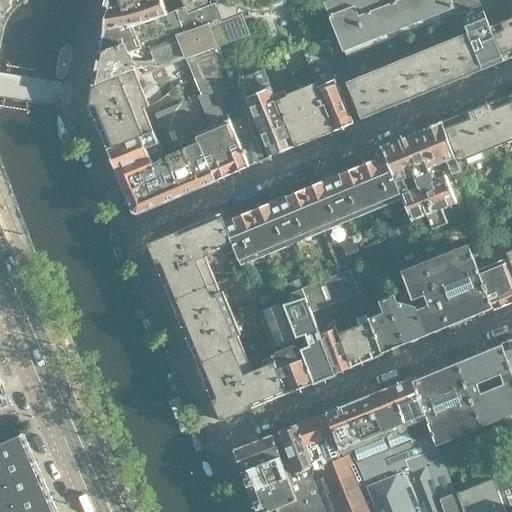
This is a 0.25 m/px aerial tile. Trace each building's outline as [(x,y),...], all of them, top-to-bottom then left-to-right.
[(168,13),(163,0),(147,0),(126,8),(109,10),(105,31),(131,24),(132,27),(168,13)] [(147,0),(110,0),(109,10),(126,8),(147,0)] [(188,14),(182,0),(172,0),(173,0),(177,0),(181,8),(177,10),(186,33),(197,29),(191,13),(188,14)] [(247,118),(206,25),(213,22),(204,0),(182,0),(188,14),(191,13),(197,29),(186,33),(178,36),(187,57),(203,95),(215,90),(249,167),(264,160),(247,118)] [(204,0),(213,22),(245,10),(251,9),(257,9),(263,7),(267,6),(270,5),(274,3),(279,0),(204,0)] [(454,8),(450,0),(331,0),(324,3),(344,51),(453,8),(454,8)] [(511,18),(511,0),(450,0),(454,8),(453,8),(456,16),(478,7),(487,28),(490,27),(511,18)] [(504,62),(490,27),(487,29),(478,8),(460,15),(468,34),(483,70),(504,62)] [(186,33),(177,10),(168,13),(132,27),(131,24),(105,31),(100,54),(129,44),(131,52),(178,36),(186,33)] [(511,58),(511,18),(490,27),(504,61),(511,58)] [(276,99),(264,70),(239,80),(213,22),(206,25),(247,118),(253,115),(271,157),(296,147),(276,99)] [(362,120),(483,70),(468,34),(347,83),(362,120)] [(142,76),(187,57),(178,36),(131,52),(129,44),(100,54),(99,54),(98,59),(97,63),(92,87),(93,87),(134,72),(140,70),(142,76)] [(146,112),(150,110),(134,72),(93,87),(90,106),(100,131),(108,150),(154,131),(146,112)] [(353,123),(336,80),(317,88),(335,131),(353,123)] [(335,131),(317,88),(315,83),(276,99),(296,147),(335,131)] [(249,167),(215,90),(203,95),(156,114),(171,150),(199,138),(201,142),(217,181),(249,167)] [(511,141),(511,94),(440,123),(457,164),(489,151),(491,154),(511,145),(511,143),(511,142),(511,141)] [(460,172),(457,164),(440,123),(430,127),(430,128),(423,131),(437,166),(447,162),(453,175),(460,172)] [(163,153),(154,131),(108,150),(117,171),(150,157),(151,158),(163,153)] [(428,216),(433,230),(448,224),(442,210),(457,204),(446,176),(437,180),(433,172),(430,173),(429,169),(437,166),(423,131),(382,148),(385,155),(403,199),(413,222),(428,216)] [(217,181),(201,142),(186,149),(201,187),(217,181)] [(201,187),(186,149),(167,157),(183,195),(201,187)] [(403,199),(385,155),(375,159),(375,160),(358,167),(374,206),(391,199),(393,203),(403,199)] [(183,195),(167,157),(154,165),(151,158),(150,157),(117,171),(134,212),(138,213),(183,195)] [(374,206),(358,167),(341,174),(341,173),(331,177),(349,221),(359,217),(357,213),(374,206)] [(349,221),(331,177),(322,181),(322,182),(305,189),(321,227),(338,220),(340,225),(349,221)] [(321,227),(305,189),(288,196),(288,195),(278,199),(296,243),(306,239),(304,235),(321,227)] [(296,243),(278,199),(268,203),(268,204),(252,211),(268,249),(285,242),(287,247),(296,243)] [(268,249),(252,211),(235,218),(235,217),(226,221),(224,221),(234,245),(242,265),(252,261),(251,256),(268,249)] [(205,257),(234,245),(224,221),(221,214),(148,244),(171,300),(215,281),(205,257)] [(494,308),(479,273),(461,227),(394,254),(415,305),(427,335),(494,308)] [(511,302),(511,264),(510,260),(479,273),(494,308),(495,310),(510,304),(511,302)] [(319,335),(314,323),(346,310),(333,277),(280,298),(282,303),(314,383),(335,374),(319,335)] [(242,335),(224,291),(220,292),(215,281),(171,300),(198,366),(243,348),(238,337),(242,335)] [(427,335),(415,305),(407,309),(398,306),(394,295),(386,298),(405,344),(427,335)] [(405,344),(386,298),(378,301),(383,313),(379,320),(370,324),(383,355),(382,353),(405,344)] [(314,383),(282,303),(256,313),(276,362),(288,393),(314,383)] [(383,355),(370,324),(366,315),(356,319),(359,326),(338,334),(351,367),(383,355)] [(351,367),(338,334),(333,321),(319,335),(335,374),(351,368),(351,367)] [(511,338),(501,343),(502,345),(511,370),(511,338)] [(511,370),(502,345),(413,381),(434,433),(437,441),(444,438),(451,455),(480,443),(473,426),(511,410),(511,370)] [(288,393),(276,362),(253,371),(243,348),(198,366),(221,421),(221,422),(287,394),(288,394),(288,393)] [(434,433),(413,381),(412,379),(326,414),(344,459),(354,455),(358,464),(434,433)] [(0,410),(12,406),(3,385),(0,385),(0,410)] [(377,511),(358,464),(354,455),(344,459),(326,414),(297,425),(297,426),(315,467),(333,511),(377,511)] [(315,467),(297,426),(280,433),(297,474),(315,467)] [(422,511),(407,473),(442,459),(444,458),(437,441),(434,433),(358,464),(377,511),(422,511)] [(0,467),(32,453),(24,434),(0,444),(0,467)] [(280,458),(271,436),(233,451),(243,473),(280,458)] [(0,488),(40,472),(32,453),(0,467),(0,488)] [(289,480),(280,458),(243,473),(252,495),(289,480)] [(442,511),(439,502),(457,495),(442,459),(407,473),(422,511),(442,511)] [(333,511),(315,467),(297,474),(298,477),(289,480),(298,502),(272,511),(333,511)] [(0,510),(48,490),(40,472),(0,488),(0,510)] [(511,511),(511,472),(492,481),(505,511),(511,511)] [(272,511),(298,502),(289,480),(252,495),(258,511),(272,511)] [(505,511),(492,481),(468,490),(457,495),(463,511),(505,511)] [(0,511),(46,511),(56,508),(48,490),(0,510),(0,511)] [(463,511),(457,495),(439,502),(442,511),(463,511)]
